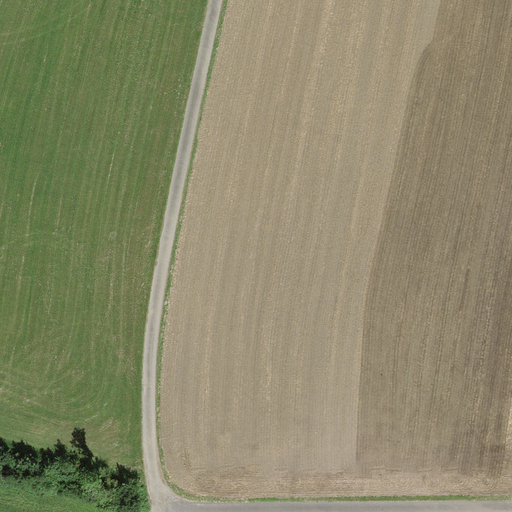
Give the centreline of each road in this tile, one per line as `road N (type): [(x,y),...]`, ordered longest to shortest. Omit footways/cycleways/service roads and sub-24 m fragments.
road 1 (track): [(157,497),(142,412),(165,218),(213,0)]
road 2 (track): [(511,496),(157,497)]
